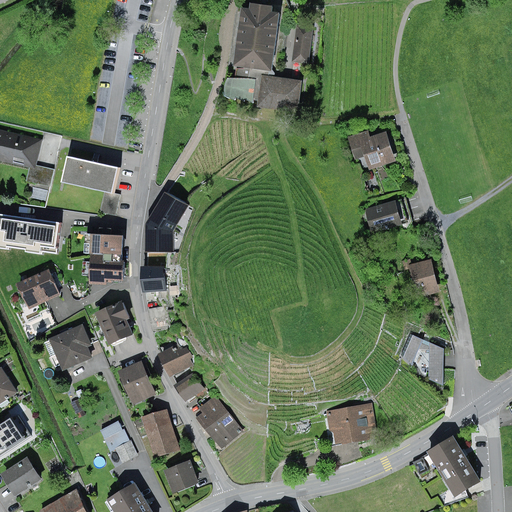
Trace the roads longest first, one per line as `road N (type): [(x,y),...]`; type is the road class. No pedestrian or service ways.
road 1 (residential): [(142,194),(134,275),(143,322),(228,505)]
road 2 (residential): [(483,406),(471,387),(457,287),(403,114)]
road 3 (tertiary): [(483,406),(360,475),(228,505)]
road 4 (unclassified): [(142,194),(165,189),(204,122),(225,67),(233,0)]
road 5 (residential): [(177,0),(142,194)]
